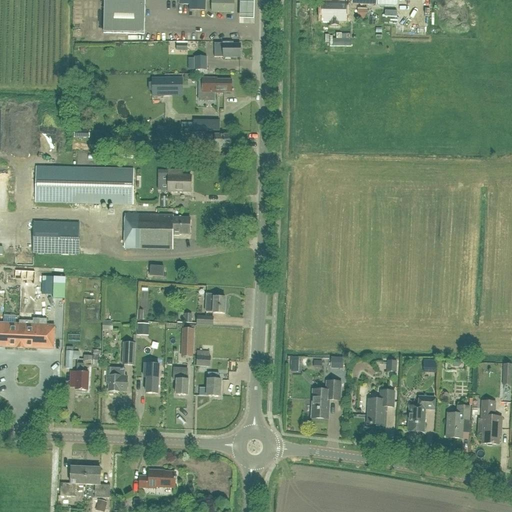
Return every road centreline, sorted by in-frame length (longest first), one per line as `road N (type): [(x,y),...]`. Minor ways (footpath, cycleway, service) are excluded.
road 1 (tertiary): [(254,433),(266,0)]
road 2 (tertiary): [(511,486),(269,448)]
road 3 (tertiary): [(240,446),(0,435)]
